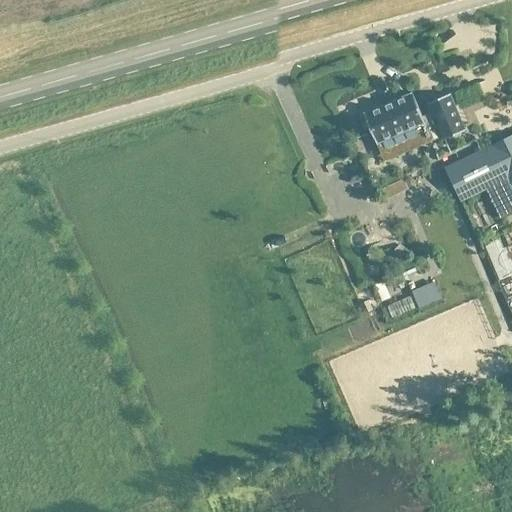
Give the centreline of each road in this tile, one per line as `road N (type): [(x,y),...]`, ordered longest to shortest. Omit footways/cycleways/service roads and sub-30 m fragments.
road 1 (unclassified): [(0,139),(484,0)]
road 2 (secondary): [(0,86),(306,0)]
